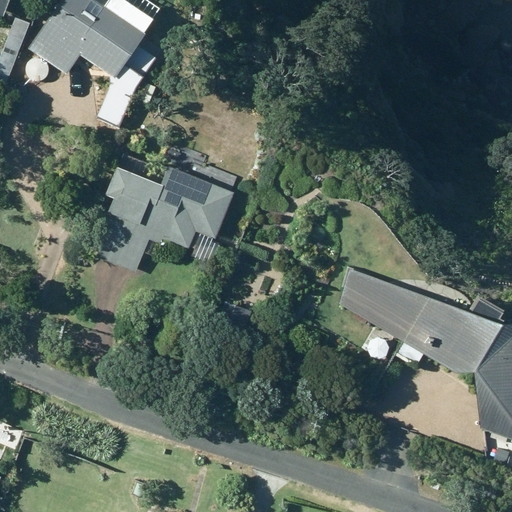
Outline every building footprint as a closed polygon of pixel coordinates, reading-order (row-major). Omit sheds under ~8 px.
[(58,0),(25,51),(64,77),(77,57),(110,79),(93,120),(115,129),(129,94),(153,58),(133,44),(150,19),(121,0),(58,0)] [(12,19),(0,47),(0,84),(0,85),(3,86),(27,25),(12,19)] [(144,86),(138,94),(146,100),(152,92),(144,86)] [(100,198),(107,201),(101,215),(105,217),(88,257),(132,275),(145,242),(156,247),(158,241),(184,252),(191,233),(212,242),(230,195),(226,193),(231,183),(213,175),(208,186),(164,168),(156,188),(111,169),(100,198)] [(475,368),(482,428),(511,438),(511,320),(501,321),(498,320),(504,309),(480,295),(472,311),(349,266),(337,302),(457,371),(475,368)] [(300,301),(311,290),(301,281),(291,293),(300,301)] [(249,308),(221,301),(211,331),(238,340),(249,308)] [(26,434),(0,422),(0,441),(20,449),(26,434)] [(136,485),(134,495),(145,499),(148,488),(136,485)]
